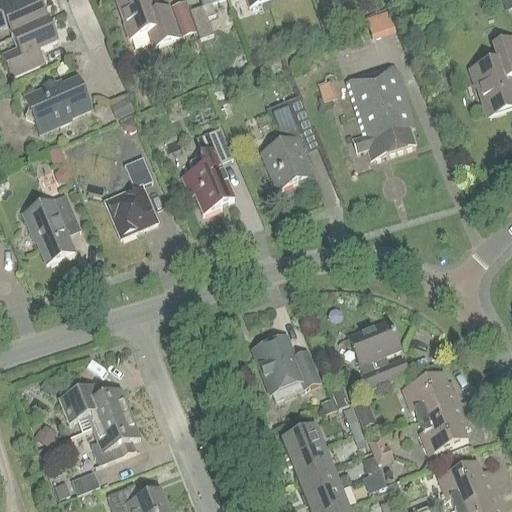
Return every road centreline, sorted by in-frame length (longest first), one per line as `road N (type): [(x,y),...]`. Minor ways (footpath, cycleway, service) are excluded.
road 1 (tertiary): [(139,314),(344,266),(393,274),(444,300)]
road 2 (residential): [(214,511),(139,314)]
road 3 (tertiary): [(0,355),(139,314)]
